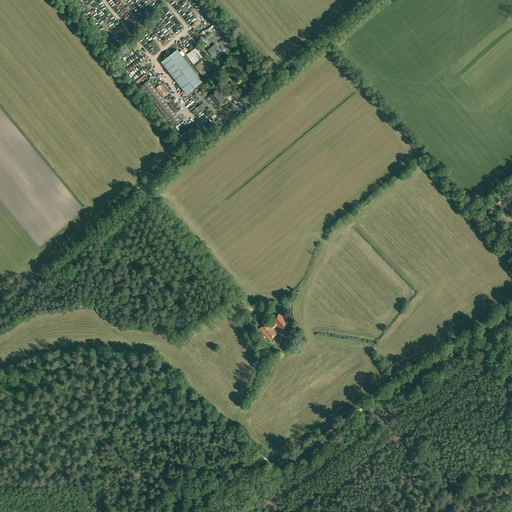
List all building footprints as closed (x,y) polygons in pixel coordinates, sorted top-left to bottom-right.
[(204,48),(211,58),(213,56),(210,52),(211,51),(214,55),(215,54),(225,46),(221,42),(216,46),(215,43),(211,47),(208,49),(206,46),(204,48)] [(161,62),(186,94),(202,81),(177,50),(161,62)] [(194,63),(200,59),(193,50),(187,54),(194,63)] [(218,67),(221,71),(231,62),(228,58),(218,67)] [(157,87),(163,95),(166,93),(168,95),(171,93),(162,79),(158,82),(160,84),(157,87)] [(141,86),(173,126),(180,121),(148,80),(141,86)] [(193,94),(197,101),(200,99),(199,97),(203,94),(199,89),(193,94)] [(208,97),(217,106),(225,99),(217,89),(208,97)] [(191,111),(194,115),(199,112),(198,111),(199,110),(201,113),(208,108),(203,102),(197,107),(196,107),(196,108),(191,111)] [(259,328),(269,340),(277,333),(273,328),(276,326),(281,330),(289,323),(280,313),(272,320),(268,323),(267,321),(259,328)]
